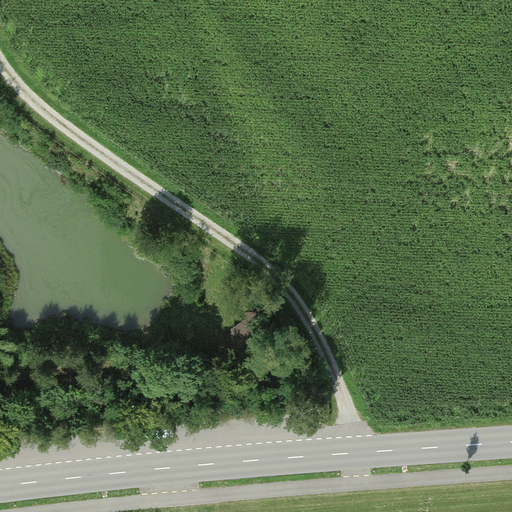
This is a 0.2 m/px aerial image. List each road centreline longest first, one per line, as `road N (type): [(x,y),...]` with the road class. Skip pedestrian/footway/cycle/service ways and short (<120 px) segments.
road 1 (track): [(356,454),(346,405),(298,310),(250,257),(59,126),(0,61)]
road 2 (primary): [(0,489),(511,443)]
